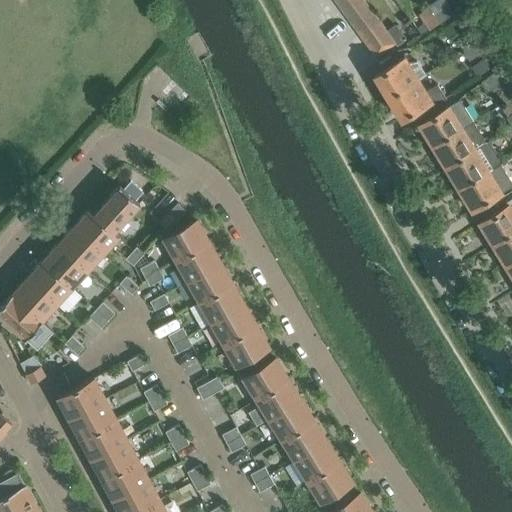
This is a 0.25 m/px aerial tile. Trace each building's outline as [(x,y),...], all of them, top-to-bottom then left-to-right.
[(345,15),(365,1),(364,0),(343,0),(338,4),(345,15)] [(433,14),(449,3),(447,0),(437,0),(428,6),(433,14)] [(353,25),(372,10),(365,1),(345,15),(353,25)] [(449,3),(433,14),(438,21),(454,11),(449,3)] [(360,35),(380,21),(372,10),(353,25),(360,35)] [(451,38),(464,28),(462,26),(465,24),(459,16),(444,27),(451,38)] [(387,32),(386,30),(380,21),(360,35),(368,45),(387,32)] [(407,38),(397,25),(396,23),(386,30),(387,32),(396,42),(398,44),(407,38)] [(376,57),(396,42),(387,32),(368,45),(376,57)] [(478,77),(493,66),(486,56),(471,67),(478,77)] [(418,61),(408,64),(404,57),(375,74),(388,96),(418,79),(426,74),(418,61)] [(504,80),(496,70),(481,81),(488,91),(504,80)] [(437,84),(425,91),(418,79),(388,96),(401,118),(430,100),(434,106),(445,98),(437,84)] [(433,146),(462,128),(474,121),(460,98),(419,124),(433,146)] [(462,128),(433,146),(445,167),(475,149),(487,142),(474,121),(462,128)] [(458,188),(488,170),(503,162),(501,158),(502,153),(496,151),(490,140),(487,142),(475,149),(445,167),(458,188)] [(472,210),(489,200),(501,192),(488,170),(458,188),(472,210)] [(139,202),(120,184),(94,213),(114,231),(140,203),(139,202)] [(479,222),(493,244),(511,232),(511,197),(507,201),(509,204),(479,222)] [(172,212),(178,218),(179,218),(186,210),(178,202),(170,210),(172,212)] [(114,231),(94,213),(89,208),(73,225),(103,253),(119,236),(114,231)] [(169,229),(179,218),(178,218),(172,212),(170,210),(160,221),(169,229)] [(176,259),(209,240),(197,218),(164,237),(176,259)] [(103,253),(73,225),(57,242),(88,270),(103,253)] [(511,261),(511,232),(493,244),(506,265),(511,261)] [(221,261),(209,240),(176,259),(188,280),(221,261)] [(88,270),(57,242),(42,259),(72,287),(88,270)] [(126,258),(133,265),(144,253),(137,246),(126,258)] [(72,287),(42,259),(27,276),(57,304),(72,287)] [(145,276),(159,268),(155,260),(140,267),(145,276)] [(221,261),(188,280),(200,301),(233,282),(221,261)] [(150,285),(164,277),(159,268),(145,276),(150,285)] [(132,293),(139,286),(127,275),(120,282),(132,293)] [(57,304),(27,276),(11,293),(41,321),(57,304)] [(245,302),(233,282),(200,301),(211,321),(245,302)] [(25,338),(41,321),(11,293),(0,304),(0,314),(5,319),(2,322),(13,332),(15,329),(25,338)] [(155,309),(169,301),(164,293),(150,301),(155,309)] [(103,301),(96,309),(108,320),(115,313),(115,312),(103,301)] [(245,302),(211,321),(223,342),(257,323),(245,302)] [(108,320),(96,309),(89,316),(101,327),(102,327),(108,320)] [(223,342),(236,364),(269,345),(257,323),(223,342)] [(173,343),(187,335),(183,327),(168,334),(173,343)] [(65,342),(77,353),(78,353),(84,346),(72,335),(65,342)] [(178,352),(192,344),(187,335),(173,343),(178,352)] [(132,370),(146,363),(141,353),(127,360),(132,370)] [(256,398),(289,377),(276,356),(272,358),(243,377),(256,398)] [(45,375),(40,366),(26,373),(31,383),(41,377),(45,375)] [(214,393),(224,387),(218,375),(207,381),(214,393)] [(69,417),(106,398),(94,377),(58,397),(69,417)] [(289,377),(256,398),(269,418),(302,398),(289,377)] [(203,398),(214,393),(207,381),(197,387),(203,398)] [(149,400),(162,393),(157,384),(144,391),(149,400)] [(154,410),(167,403),(162,393),(149,400),(154,410)] [(80,438),(116,418),(106,398),(69,417),(80,438)] [(302,398),(269,418),(282,438),(314,418),(302,398)] [(12,424),(1,414),(0,413),(0,426),(5,432),(6,432),(12,424)] [(91,458),(127,438),(116,418),(80,438),(91,458)] [(282,438),(294,459),(327,438),(314,418),(282,438)] [(171,440),(184,433),(179,424),(166,431),(171,440)] [(227,442),(241,434),(237,426),(222,434),(227,442)] [(176,450),(189,443),(184,433),(171,440),(176,450)] [(232,451),(246,443),(241,434),(227,442),(232,451)] [(102,478),(138,458),(127,438),(91,458),(102,478)] [(327,438),(294,459),(307,479),(340,459),(327,438)] [(113,498),(149,478),(138,458),(102,478),(113,498)] [(307,479),(320,500),(353,480),(340,459),(307,479)] [(192,480),(206,473),(201,464),(187,471),(192,480)] [(255,482),(269,474),(265,465),(250,473),(255,482)] [(0,497),(0,498),(25,484),(18,473),(0,482),(0,497)] [(198,490),(211,483),(206,473),(192,480),(198,490)] [(260,491),(274,483),(269,474),(255,482),(260,491)] [(120,511),(134,511),(160,498),(149,478),(113,498),(120,511)] [(0,511),(30,511),(38,508),(25,484),(0,498),(0,497),(0,511)] [(373,511),(374,511),(360,491),(328,511),(373,511)] [(167,511),(160,498),(134,511),(167,511)]
